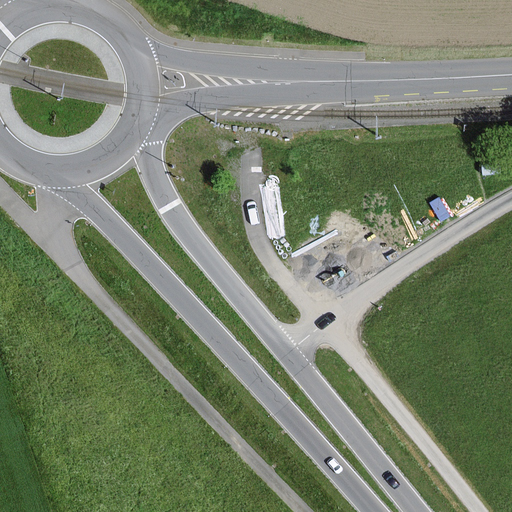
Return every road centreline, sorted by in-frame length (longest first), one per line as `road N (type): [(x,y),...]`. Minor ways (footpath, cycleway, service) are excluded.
road 1 (primary): [(62,168),(375,511)]
road 2 (track): [(0,187),(304,511)]
road 3 (primary): [(283,350),(169,205),(133,122)]
road 4 (residential): [(328,322),(480,511)]
road 5 (residential): [(328,322),(511,195)]
road 6 (primary): [(418,511),(283,350)]
road 7 (secondary): [(331,82),(184,62),(128,40)]
road 8 (secondary): [(136,117),(241,91),(331,82)]
road 9 (secondary): [(331,82),(511,76)]
